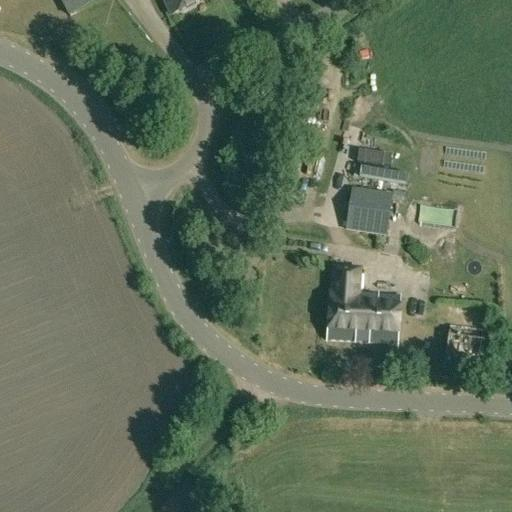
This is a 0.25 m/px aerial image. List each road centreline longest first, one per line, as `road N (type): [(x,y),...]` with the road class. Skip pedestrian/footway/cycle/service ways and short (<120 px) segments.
road 1 (tertiary): [(133,201),(193,329),(271,385),(309,396),(511,409)]
road 2 (unclassified): [(133,201),(185,167),(244,61),(350,0)]
road 3 (tertiary): [(0,53),(43,74),(82,109),(133,201)]
